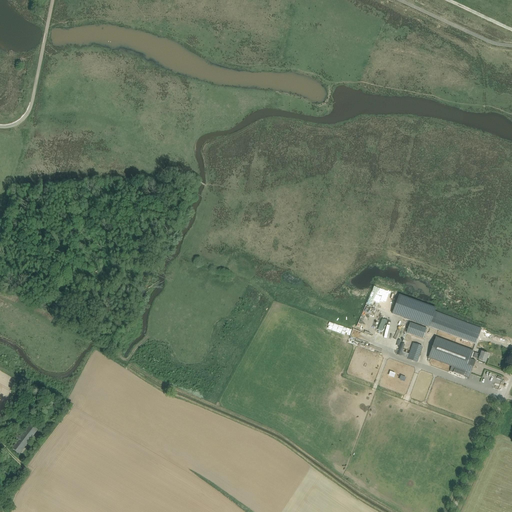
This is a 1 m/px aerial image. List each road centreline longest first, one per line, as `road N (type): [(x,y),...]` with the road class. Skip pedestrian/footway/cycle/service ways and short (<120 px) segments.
road 1 (track): [(393,511),(285,437),(156,379),(0,287)]
road 2 (unclassified): [(0,126),(28,112),(52,0)]
road 3 (unclassified): [(452,511),(511,379)]
